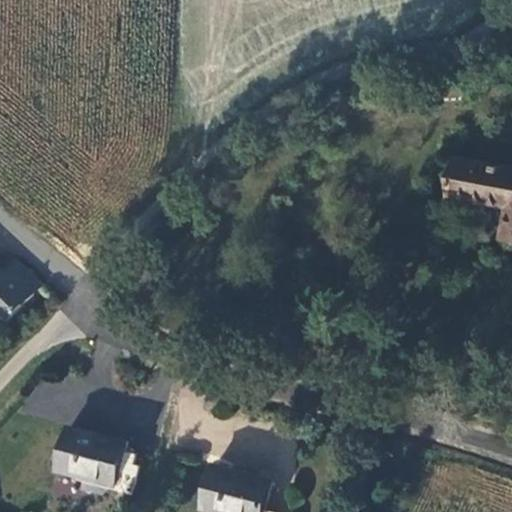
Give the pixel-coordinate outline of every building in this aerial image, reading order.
[(511,168),(458,158),(451,194),(509,206),(505,225),(511,226),(511,168)] [(511,226),(505,225),(503,240),(511,242),(511,226)] [(5,273),(0,268),(0,313),(8,321),(43,287),(18,261),(5,273)] [(121,473),(138,477),(140,467),(134,465),(137,455),(126,453),(128,443),(73,428),(60,469),(118,486),(121,473)] [(352,466),(357,447),(345,443),(340,463),(352,466)] [(268,511),(276,480),(214,464),(203,509),(216,511),(268,511)]
